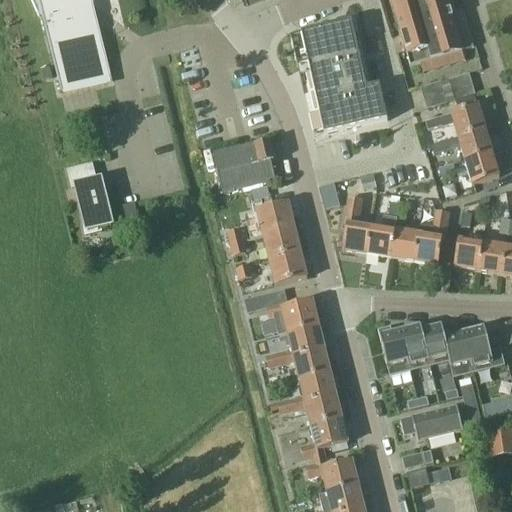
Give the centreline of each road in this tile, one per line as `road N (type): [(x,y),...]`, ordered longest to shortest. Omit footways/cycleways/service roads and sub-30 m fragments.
road 1 (residential): [(330,305),(294,141),(245,44)]
road 2 (residential): [(384,511),(330,305)]
road 3 (residential): [(511,309),(330,305)]
road 4 (residential): [(511,153),(467,0)]
